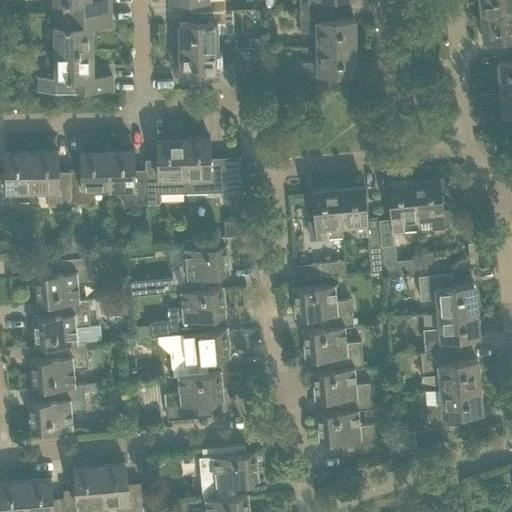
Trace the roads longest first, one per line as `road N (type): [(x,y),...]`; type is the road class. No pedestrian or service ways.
road 1 (residential): [(0,452),(295,427)]
road 2 (residential): [(295,427),(274,369),(273,169)]
road 3 (residential): [(273,169),(468,150)]
road 4 (residential): [(336,511),(360,489),(511,443)]
road 5 (residential): [(141,102),(242,101),(247,142),(273,169)]
road 6 (residential): [(0,124),(133,122),(133,102),(141,102)]
road 7 (residential): [(468,150),(458,0)]
